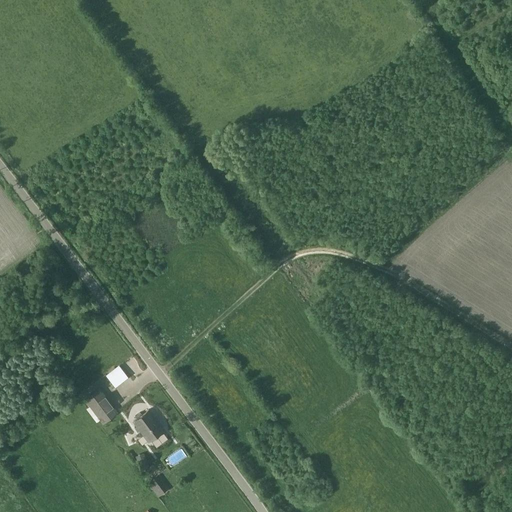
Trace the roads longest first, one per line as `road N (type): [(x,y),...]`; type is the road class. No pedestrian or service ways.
road 1 (unclassified): [(262,511),(0,165)]
road 2 (track): [(511,347),(375,264),(301,253),(158,374)]
